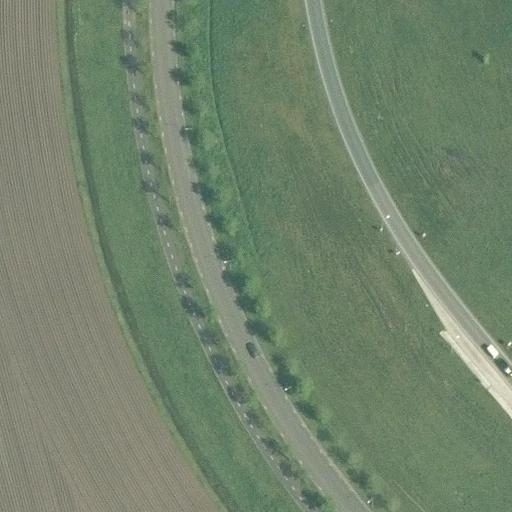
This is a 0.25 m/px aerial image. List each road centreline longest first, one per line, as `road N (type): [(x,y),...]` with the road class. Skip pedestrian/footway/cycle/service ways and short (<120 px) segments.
road 1 (tertiary): [(349,511),(234,336),(184,194),(167,115),(160,0)]
road 2 (trunk): [(313,0),(326,74),(372,191),(423,273),(511,380)]
